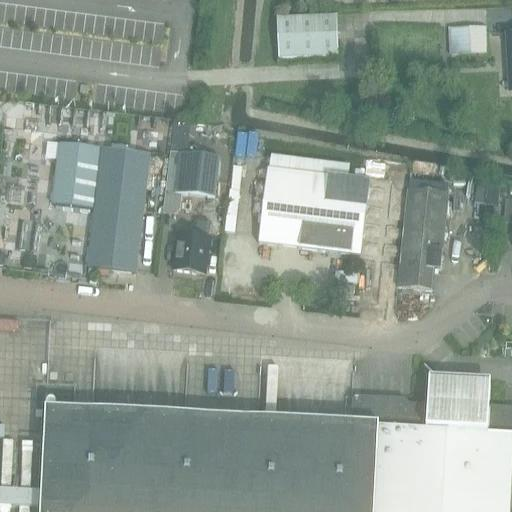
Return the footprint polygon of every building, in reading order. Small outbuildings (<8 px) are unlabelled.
[(339,59),(337,18),(277,21),(279,61),(339,59)] [(488,29),(450,29),(450,55),(488,55),(488,29)] [(109,125),(118,128),(125,108),(115,105),(109,125)] [(88,270),(136,276),(150,157),(60,146),(52,207),(95,212),(88,270)] [(215,200),(219,160),(170,155),(163,216),(175,217),(181,212),(183,196),(215,200)] [(362,258),(371,184),(349,181),(268,171),(259,245),(362,258)] [(30,190),(31,213),(47,212),(46,189),(30,190)] [(396,291),(429,295),(432,273),(439,274),(449,198),(409,193),(396,291)] [(54,226),(53,259),(70,260),(71,227),(54,226)] [(179,236),(174,272),(206,276),(212,228),(203,227),(201,239),(179,236)] [(11,258),(33,259),(33,245),(12,244),(11,258)] [(19,327),(39,328),(40,315),(19,314),(19,327)] [(511,511),(511,411),(491,410),(491,409),(489,408),(490,387),(429,384),(428,407),(426,407),(410,406),(405,401),(360,399),(360,403),(352,403),(351,428),(48,416),(44,511),(511,511)]
